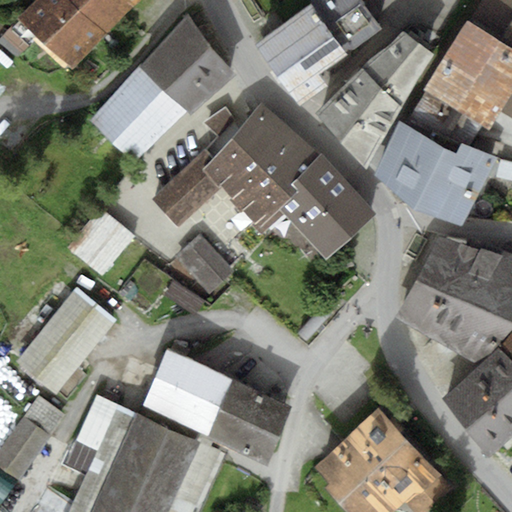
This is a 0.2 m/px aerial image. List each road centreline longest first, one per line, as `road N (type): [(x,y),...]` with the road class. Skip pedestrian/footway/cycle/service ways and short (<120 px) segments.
road 1 (secondary): [(511,499),(438,420),(399,361),(388,321),(389,210)]
road 2 (secondary): [(389,210),(256,71),(216,0)]
road 3 (track): [(386,290),(327,343),(275,511)]
road 4 (residential): [(389,210),(425,224),(511,230)]
